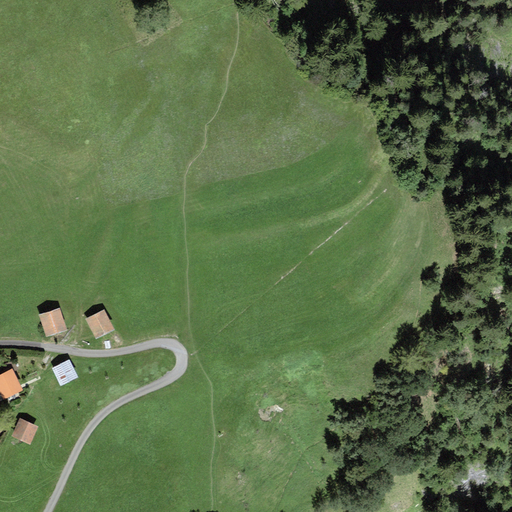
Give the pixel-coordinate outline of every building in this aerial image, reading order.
[(67,331),(59,308),(38,315),(46,338),(67,331)] [(114,330),(104,311),(86,320),(96,339),(114,330)] [(78,378),(69,360),(52,368),(61,387),(78,378)] [(0,392),(4,400),(23,390),(12,369),(0,375),(0,392)] [(30,444),(38,427),(21,419),(13,436),(30,444)]
